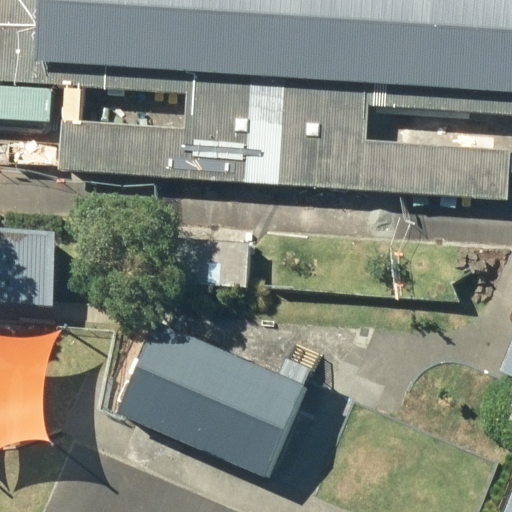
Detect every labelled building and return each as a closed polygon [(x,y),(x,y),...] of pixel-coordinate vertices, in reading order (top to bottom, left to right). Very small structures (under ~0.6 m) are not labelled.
[(511,0),(0,0),(0,88),(181,100),(179,135),(59,128),(56,177),(506,206),(509,156),(364,147),(366,113),(511,122),(511,0)] [(74,231),(0,224),(0,289),(68,296),(74,231)] [(169,284),(255,289),(257,243),(171,238),(169,284)] [(280,374),(160,324),(120,416),(269,481),(270,478),(305,493),(305,496),(340,511),(482,511),(507,460),(352,389),(336,426),(330,424),(299,410),(308,388),(308,387),(316,371),(288,358),(280,374)] [(511,511),(511,357),(501,384),(511,388),(511,508),(510,511),(511,511)]
